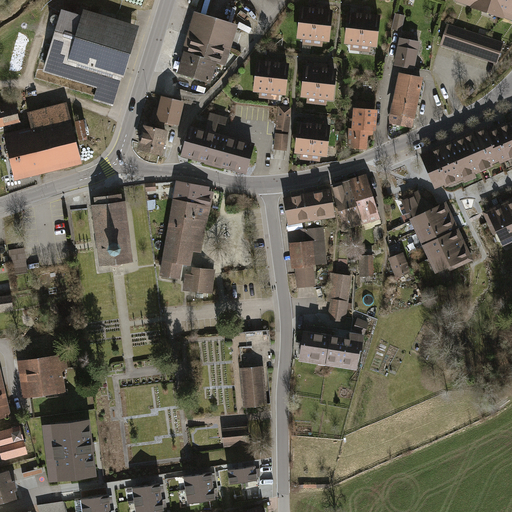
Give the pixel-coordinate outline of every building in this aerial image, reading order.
[(511,0),(453,0),(453,1),(511,22),(511,0)] [(96,86),(92,100),(113,106),(137,21),(81,4),(79,12),(59,6),(41,70),(96,86)] [(328,9),(298,6),(294,38),(325,41),(328,9)] [(377,14),(345,11),(341,43),(374,46),(377,14)] [(234,26),(194,15),(178,73),(209,81),(214,64),(223,66),(228,48),(234,26)] [(394,15),(391,30),(401,32),(404,17),(394,15)] [(503,43),(447,24),(439,46),(495,65),(503,43)] [(397,37),(392,64),(413,68),(418,41),(397,37)] [(287,62),(254,58),(250,91),(283,94),(287,62)] [(334,68),(302,64),(298,97),(331,101),(334,68)] [(422,80),(398,75),(391,115),(415,120),(422,80)] [(191,82),(182,80),(180,87),(189,89),(191,82)] [(181,103),(163,98),(160,111),(155,110),(153,121),(175,127),(181,103)] [(0,126),(19,122),(13,100),(0,103),(0,126)] [(376,103),(353,101),(350,128),(348,128),(346,145),(366,147),(367,134),(374,134),(376,103)] [(2,136),(13,180),(80,163),(65,105),(28,114),(32,129),(2,136)] [(280,150),(286,151),(290,108),(278,107),(274,150),(280,150)] [(484,125),(418,153),(433,186),(443,182),(446,189),(475,178),(472,171),(511,156),(511,117),(486,128),(484,125)] [(81,118),(73,119),(77,139),(85,137),(81,118)] [(404,118),(403,124),(413,127),(415,121),(404,118)] [(329,123),(296,119),(292,152),(325,156),(329,123)] [(165,131),(146,127),(140,151),(160,156),(165,131)] [(252,145),(191,127),(183,157),(244,174),(252,145)] [(366,173),(329,184),(342,228),(379,217),(366,173)] [(212,186),(174,179),(157,271),(178,275),(181,262),(189,263),(191,251),(200,253),(212,186)] [(328,188),(282,197),(287,224),(333,214),(328,188)] [(471,259),(469,254),(443,200),(432,204),(413,192),(400,197),(433,271),(447,265),(449,269),(471,259)] [(120,193),(96,196),(96,203),(94,203),(101,265),(109,264),(114,268),(119,267),(123,263),(131,262),(124,201),(121,201),(120,193)] [(511,195),(485,208),(502,245),(511,240),(511,195)] [(325,262),(323,227),(298,229),(299,242),(288,243),(290,267),(294,267),(296,286),(314,285),(312,263),(325,262)] [(23,249),(8,250),(10,276),(26,275),(23,249)] [(408,270),(401,252),(387,257),(393,275),(408,270)] [(363,277),(374,277),(373,255),(362,255),(363,277)] [(210,293),(214,270),(190,266),(189,273),(184,273),(182,288),(210,293)] [(346,321),(351,276),(329,273),(325,303),(330,303),(328,319),(346,321)] [(10,294),(0,295),(0,310),(12,309),(10,294)] [(353,329),(364,333),(369,322),(357,317),(353,329)] [(303,324),(297,360),(355,369),(361,333),(303,324)] [(64,355),(16,363),(22,398),(64,392),(62,375),(67,374),(64,355)] [(262,364),(239,366),(242,405),(265,403),(262,364)] [(0,370),(0,417),(11,415),(0,370)] [(89,418),(41,425),(48,482),(96,476),(89,418)] [(246,424),(221,426),(222,446),(247,444),(246,424)] [(0,431),(0,450),(3,461),(25,455),(18,427),(0,431)] [(255,465),(227,469),(229,483),(257,479),(255,465)] [(11,483),(8,471),(0,472),(0,502),(15,499),(14,493),(17,492),(14,482),(11,483)] [(183,476),(187,504),(215,500),(211,472),(183,476)] [(131,486),(134,511),(146,511),(162,510),(158,482),(131,486)] [(80,498),(81,511),(110,511),(107,494),(80,498)] [(40,504),(40,511),(66,511),(65,501),(40,504)]
